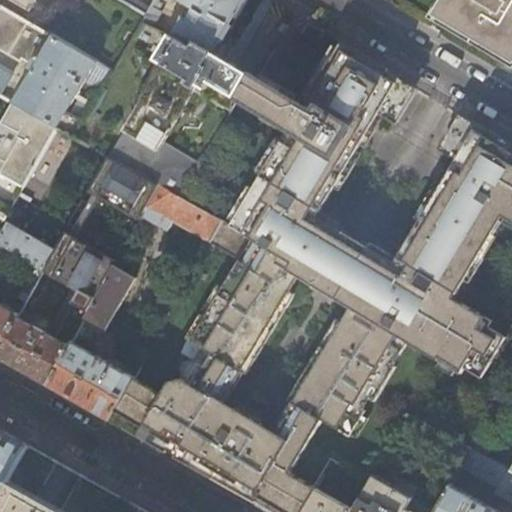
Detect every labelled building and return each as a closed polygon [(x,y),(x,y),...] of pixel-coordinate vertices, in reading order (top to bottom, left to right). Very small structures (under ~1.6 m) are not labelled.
[(7,0),(27,11),(33,0),(7,0)] [(145,0),(144,0),(129,0),(127,4),(146,15),(154,0),(145,0)] [(161,3),(155,0),(154,0),(146,15),(145,18),(154,24),(161,12),(158,9),(161,3)] [(216,53),(248,0),(168,0),(173,2),(174,0),(178,0),(193,9),(189,17),(184,15),(183,16),(172,34),(193,47),(197,42),(216,53)] [(511,0),(449,0),(440,16),(510,58),(511,55),(511,0)] [(0,49),(19,61),(23,58),(33,64),(36,66),(36,68),(15,103),(58,128),(76,137),(114,71),(0,5),(0,49)] [(250,75),(217,56),(216,53),(197,42),(193,47),(172,34),(154,24),(145,18),(114,71),(76,137),(107,156),(159,186),(179,196),(237,98),(250,75)] [(511,146),(464,118),(443,152),(456,161),(442,185),(408,240),(393,263),(378,254),(360,243),(342,232),(325,222),(317,217),(338,182),(365,137),(378,116),(379,114),(392,122),(413,88),(343,45),(304,107),(250,75),(237,98),(259,110),(260,111),(257,116),(283,132),(229,224),(228,226),(220,222),(207,245),(236,262),(236,264),(190,340),(199,347),(191,359),(180,361),(176,366),(179,380),(167,382),(160,393),(132,378),(110,416),(124,423),(124,424),(123,427),(147,441),(186,462),(189,458),(201,465),(199,470),(226,484),(229,480),(241,488),(239,492),(256,502),(258,501),(276,511),(301,511),(318,483),(295,470),(293,467),(302,453),(311,451),(309,441),(324,415),(327,413),(354,429),(370,404),(362,400),(365,395),(369,389),(378,394),(380,392),(399,361),(397,358),(412,334),(465,366),(470,360),(486,369),(504,339),(488,329),(491,322),(454,299),(501,220),(511,225),(511,146)] [(13,74),(0,66),(0,94),(1,95),(13,74)] [(58,128),(15,103),(0,128),(0,217),(3,219),(7,215),(58,128)] [(141,218),(159,186),(107,156),(55,249),(48,262),(75,278),(58,310),(69,316),(62,329),(75,337),(78,332),(82,326),(86,319),(123,252),(141,218)] [(207,245),(220,222),(179,196),(159,186),(141,218),(165,233),(172,224),(207,245)] [(48,262),(55,249),(9,224),(0,238),(0,348),(18,317),(19,314),(0,302),(0,262),(7,250),(37,268),(43,271),(48,262)] [(197,261),(203,251),(192,245),(187,254),(197,261)] [(132,256),(123,252),(86,319),(106,331),(112,320),(134,280),(122,273),(132,256)] [(36,281),(37,282),(43,271),(37,268),(33,276),(35,277),(36,278),(36,281)] [(36,281),(33,285),(25,283),(18,298),(26,302),(32,290),(37,282),(36,281)] [(38,293),(42,285),(37,282),(32,290),(38,293)] [(49,385),(70,347),(18,317),(0,348),(0,357),(18,368),(49,385)] [(88,337),(91,331),(82,326),(78,332),(88,337)] [(110,416),(132,378),(73,343),(70,347),(49,385),(73,399),(109,419),(110,416)] [(472,450),(410,416),(370,482),(333,461),(318,483),(301,511),(436,511),(452,485),(463,467),(472,450)] [(0,497),(28,446),(0,430),(0,497)] [(0,511),(133,511),(136,506),(118,495),(82,475),(60,511),(56,511),(36,500),(57,462),(28,446),(0,497),(0,511)] [(511,500),(511,469),(511,470),(472,450),(463,467),(496,485),(497,486),(495,491),(511,500)] [(189,458),(186,462),(199,470),(201,465),(189,458)] [(229,480),(226,484),(239,492),(241,488),(229,480)] [(499,511),(452,485),(436,511),(499,511)]
